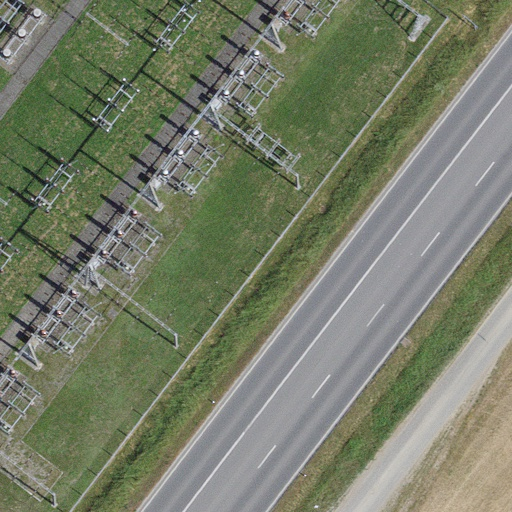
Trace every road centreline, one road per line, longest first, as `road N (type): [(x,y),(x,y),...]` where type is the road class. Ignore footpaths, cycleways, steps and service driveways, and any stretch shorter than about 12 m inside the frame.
road 1 (primary): [(511,113),(204,511)]
road 2 (track): [(359,511),(511,309)]
